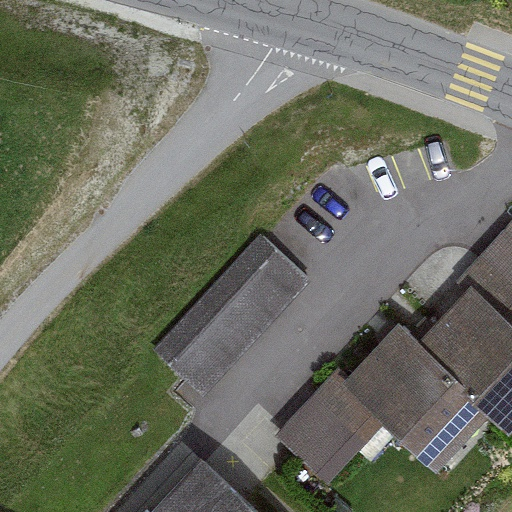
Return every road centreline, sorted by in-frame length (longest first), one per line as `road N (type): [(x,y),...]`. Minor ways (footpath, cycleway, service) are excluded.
road 1 (unclassified): [(0,353),(246,84),(288,13)]
road 2 (unknown): [(511,208),(452,241),(304,361),(278,391),(241,478)]
road 3 (tertiary): [(288,13),(511,91)]
